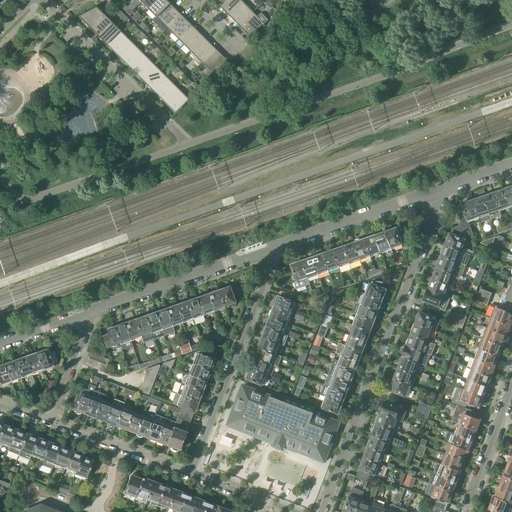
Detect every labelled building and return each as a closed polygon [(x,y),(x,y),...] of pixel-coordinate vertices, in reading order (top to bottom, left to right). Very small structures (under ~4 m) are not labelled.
[(141,0),(140,2),(147,10),(157,0),(141,0)] [(157,0),(147,10),(155,17),(169,4),(165,0),(157,0)] [(218,0),(215,3),(227,15),(240,1),(239,0),(218,0)] [(267,5),(271,9),(275,4),(270,0),(267,0),(266,2),(265,3),(267,5)] [(227,15),(238,26),(252,12),(240,1),(227,15)] [(155,17),(167,29),(180,15),(169,4),(155,17)] [(271,17),(275,13),(267,5),(266,6),(263,9),(270,16),(271,17)] [(77,17),(90,29),(104,15),(95,7),(78,16),(77,17)] [(252,12),(238,26),(250,38),(264,24),(252,12)] [(122,13),(118,16),(124,22),(127,19),(122,13)] [(132,19),(135,22),(141,17),(137,13),(132,19)] [(90,29),(97,37),(111,23),(104,15),(90,29)] [(180,15),(167,29),(178,40),(192,27),(180,15)] [(97,37),(105,45),(119,31),(111,23),(97,37)] [(178,40),(189,52),(203,38),(192,27),(178,40)] [(105,45),(117,56),(130,42),(119,31),(105,45)] [(189,52),(201,63),(215,49),(203,38),(189,52)] [(117,56),(128,67),(142,54),(130,42),(117,56)] [(197,68),(201,73),(206,68),(213,75),(227,61),(215,49),(201,63),(197,68)] [(128,67),(139,79),(153,65),(142,54),(128,67)] [(139,79),(151,90),(165,77),(153,65),(139,79)] [(180,72),(176,69),(172,73),(176,77),(180,72)] [(151,90),(162,102),(176,88),(165,77),(151,90)] [(176,88),(162,102),(174,114),(188,100),(176,88)] [(497,192),(493,194),(499,211),(509,207),(504,190),(503,190),(502,189),(498,191),(497,192)] [(489,194),(482,196),(489,215),(499,211),(493,194),(489,195),(489,194)] [(476,200),(472,201),(478,218),(489,215),(482,196),(476,199),(476,200)] [(462,205),(463,209),(458,211),(462,224),(478,218),(472,201),(468,203),(468,202),(467,201),(463,202),(462,204),(462,205)] [(389,231),(385,233),(391,250),(402,246),(401,244),(408,242),(404,231),(397,233),(396,229),(395,229),(394,228),(389,230),(389,231)] [(374,235),(380,253),(386,251),(387,253),(386,254),(387,257),(392,255),(393,255),(393,254),(391,250),(385,233),(381,234),(381,233),(374,235)] [(447,241),(445,245),(462,252),(467,254),(468,250),(464,248),(467,241),(449,234),(449,235),(448,235),(446,240),(447,241)] [(368,239),(365,240),(371,257),(380,253),(374,235),(368,237),(368,239)] [(481,243),(491,247),(495,237),(481,241),(481,243)] [(354,243),(360,260),(371,257),(365,240),(360,241),(360,240),(358,239),(355,240),(354,242),(354,243)] [(349,244),(343,246),(349,264),(360,260),(354,243),(350,245),(349,244)] [(442,250),(440,256),(458,263),(462,252),(445,245),(443,250),(442,250)] [(337,250),(333,251),(339,268),(349,264),(343,246),(336,248),(337,250)] [(326,253),(322,255),(328,272),(339,268),(333,251),(332,251),(332,250),(330,249),(327,250),(326,252),(326,253)] [(393,255),(392,255),(396,265),(401,263),(397,252),(393,254),(393,255)] [(318,255),(311,257),(318,275),(328,272),(322,255),(318,256),(318,255)] [(438,263),(437,267),(454,274),(458,263),(440,256),(437,263),(438,263)] [(305,260),(301,262),(307,279),(318,275),(311,257),(305,259),(305,260)] [(488,261),(483,260),(479,271),(483,273),(488,261)] [(307,279),(301,262),(297,263),(297,262),(291,264),(292,265),(291,266),(290,266),(291,269),(292,269),(296,281),(293,282),(296,290),(309,285),(307,279)] [(434,272),(431,278),(450,286),(454,274),(437,267),(435,272),(434,272)] [(430,285),(428,290),(445,296),(450,286),(431,278),(429,285),(430,285)] [(332,283),(335,291),(345,287),(343,279),(332,283)] [(364,294),(381,301),(383,297),(384,297),(386,292),(385,291),(385,290),(381,289),(383,283),(381,282),(379,282),(377,281),(375,281),(373,281),(371,281),(370,284),(369,284),(364,294)] [(354,286),(348,288),(351,289),(350,293),(358,296),(361,289),(354,286)] [(222,290),(217,291),(223,308),(234,304),(228,288),(227,288),(227,287),(221,289),(222,290)] [(281,288),(279,294),(292,299),(295,293),(281,288)] [(428,290),(427,289),(423,301),(441,308),(445,296),(428,290)] [(480,289),(478,295),(489,299),(491,293),(480,289)] [(511,290),(509,290),(507,295),(504,294),(502,299),(511,302),(511,290)] [(217,291),(207,295),(213,312),(223,308),(217,291)] [(201,297),(197,299),(203,315),(213,312),(207,295),(206,294),(200,296),(201,297)] [(364,294),(361,305),(377,311),(378,311),(379,311),(381,305),(380,305),(381,301),(364,294)] [(332,295),(329,304),(337,306),(340,298),(332,295)] [(489,299),(478,295),(475,301),(487,305),(489,299)] [(276,303),(274,307),(291,314),(295,303),(278,297),(278,298),(277,297),(274,303),(276,303)] [(190,301),(187,302),(193,319),(203,315),(197,299),(196,299),(196,298),(190,300),(190,301)] [(180,304),(176,306),(182,323),(193,319),(187,302),(186,302),(186,301),(180,303),(180,304)] [(377,311),(361,305),(356,303),(352,313),(357,315),(373,321),(374,321),(375,321),(377,316),(376,315),(377,311)] [(170,308),(166,309),(172,326),(182,323),(176,306),(175,306),(175,305),(169,307),(170,308)] [(328,306),(325,315),(331,317),(332,314),(331,313),(332,308),(333,309),(334,307),(329,305),(329,306),(328,306)] [(494,307),(490,318),(498,321),(498,322),(499,323),(501,324),(503,324),(503,323),(510,326),(511,322),(511,313),(501,310),(501,308),(496,306),(495,307),(494,307)] [(271,311),(269,317),(287,324),(291,314),(274,307),(273,311),(271,311)] [(159,312),(155,313),(163,336),(174,333),(172,326),(166,309),(165,310),(165,308),(159,310),(159,312)] [(149,315),(145,317),(151,334),(153,340),(163,336),(155,313),(154,312),(148,314),(149,315)] [(432,330),(432,331),(436,332),(440,321),(419,312),(419,314),(418,313),(416,319),(417,319),(415,324),(432,330)] [(454,313),(452,319),(464,323),(466,318),(454,313)] [(325,315),(321,325),(329,328),(333,317),(331,317),(325,315)] [(357,315),(353,325),(370,331),(371,331),(373,326),(372,326),(373,321),(357,315)] [(139,319),(134,320),(140,337),(151,334),(145,317),(144,317),(144,316),(138,318),(139,319)] [(268,324),(266,328),(283,334),(287,324),(269,317),(267,323),(268,324)] [(490,318),(486,328),(494,331),(494,332),(494,333),(495,333),(497,334),(498,334),(498,333),(499,333),(506,336),(507,332),(509,333),(511,326),(510,326),(503,323),(503,324),(501,324),(499,323),(498,322),(498,321),(490,318)] [(128,323),(124,324),(130,341),(140,337),(134,320),(134,321),(133,319),(128,321),(128,323)] [(464,323),(452,319),(450,324),(462,329),(464,323)] [(118,326),(114,328),(120,345),(130,341),(124,324),(123,323),(117,325),(118,326)] [(412,330),(411,335),(428,342),(432,331),(432,330),(415,324),(415,325),(413,324),(411,330),(412,330)] [(321,325),(317,335),(319,336),(324,338),(328,328),(329,328),(321,325)] [(353,325),(349,335),(367,342),(369,336),(368,336),(370,331),(353,325)] [(120,345),(114,328),(113,328),(113,327),(107,329),(108,330),(107,330),(108,335),(103,337),(107,349),(120,345)] [(264,334),(262,338),(279,344),(283,334),(266,328),(265,328),(263,333),(264,334)] [(486,328),(482,338),(490,341),(490,342),(490,343),(491,343),(493,344),(494,343),(495,343),(502,346),(503,343),(505,343),(507,337),(506,336),(499,333),(498,333),(498,334),(497,334),(495,333),(494,333),(494,332),(494,331),(486,328)] [(217,333),(211,336),(214,343),(222,341),(220,336),(217,333)] [(349,335),(345,345),(362,352),(363,348),(364,349),(367,342),(349,335)] [(408,339),(405,346),(424,353),(428,342),(411,335),(409,340),(408,339)] [(204,338),(207,346),(213,344),(210,336),(204,338)] [(259,347),(258,348),(275,355),(279,344),(262,338),(261,342),(260,341),(257,347),(259,347)] [(482,338),(478,348),(486,352),(486,353),(489,354),(490,354),(491,354),(498,356),(499,353),(501,353),(503,347),(502,347),(502,346),(495,343),(494,343),(493,344),(491,343),(490,343),(490,342),(490,341),(482,338)] [(335,354),(341,356),(359,363),(361,356),(360,356),(362,352),(345,345),(339,343),(335,354)] [(319,348),(313,346),(313,345),(309,355),(315,358),(319,348)] [(405,346),(401,357),(419,364),(425,366),(429,355),(424,353),(405,346)] [(189,347),(180,350),(181,355),(191,351),(189,347)] [(256,352),(253,358),(271,365),(277,367),(281,357),(275,355),(258,348),(257,352),(256,352)] [(478,348),(474,359),(482,362),(482,363),(482,364),(483,364),(485,365),(486,365),(486,364),(487,364),(494,367),(495,363),(497,364),(499,357),(498,357),(498,356),(491,354),(490,354),(489,354),(486,353),(486,352),(478,348)] [(53,352),(48,354),(47,350),(45,350),(45,349),(40,351),(40,352),(35,354),(42,371),(52,367),(51,364),(57,362),(53,352)] [(213,352),(205,349),(202,349),(200,355),(196,354),(192,365),(209,371),(211,367),(212,367),(214,362),(213,361),(210,359),(213,352)] [(103,372),(108,360),(89,353),(84,365),(103,372)] [(26,357),(32,374),(42,371),(35,354),(31,355),(31,354),(25,356),(26,357)] [(333,360),(331,364),(354,373),(355,369),(356,369),(359,363),(341,356),(339,362),(333,360)] [(16,361),(15,361),(21,378),(32,374),(26,357),(21,359),(21,358),(15,360),(16,361)] [(400,364),(398,369),(415,375),(419,364),(401,357),(399,363),(400,364)] [(252,365),(251,368),(267,375),(271,365),(253,358),(251,364),(252,365)] [(162,364),(162,365),(166,367),(171,368),(174,359),(162,364)] [(474,359),(470,369),(478,372),(478,373),(479,373),(479,374),(481,375),(483,374),(490,377),(492,373),(493,374),(495,368),(494,367),(487,364),(486,364),(486,365),(485,365),(483,364),(482,364),(482,363),(482,362),(474,359)] [(5,365),(11,382),(21,378),(15,361),(11,363),(10,361),(5,363),(5,365)] [(295,372),(299,374),(300,374),(303,365),(298,363),(295,372)] [(140,369),(138,366),(138,364),(128,367),(129,373),(140,369)] [(329,371),(328,375),(350,383),(351,379),(352,379),(355,374),(353,373),(354,373),(331,364),(331,371),(329,371)] [(0,385),(11,382),(5,365),(0,366),(0,365),(0,385)] [(144,370),(145,374),(157,371),(159,367),(158,365),(144,370)] [(166,367),(162,365),(158,375),(162,377),(166,367)] [(192,365),(188,375),(205,381),(207,377),(208,378),(210,372),(209,372),(209,371),(192,365)] [(267,375),(251,368),(249,373),(248,372),(246,378),(247,378),(246,379),(263,386),(267,375)] [(394,379),(411,386),(415,375),(398,369),(396,373),(395,373),(393,378),(394,379)] [(470,369),(466,380),(474,383),(475,384),(475,385),(477,385),(478,385),(479,385),(486,387),(488,384),(489,384),(491,378),(490,377),(483,374),(481,375),(479,374),(479,373),(478,373),(478,372),(470,369)] [(180,384),(184,385),(201,391),(203,388),(204,388),(206,382),(205,382),(205,381),(188,375),(187,379),(184,378),(182,379),(180,384)] [(328,375),(324,385),(347,394),(347,392),(346,392),(347,389),(348,390),(351,384),(349,384),(350,383),(328,375)] [(411,386),(394,379),(392,384),(391,384),(389,389),(390,390),(389,391),(406,398),(411,386)] [(466,380),(463,389),(471,392),(471,393),(471,394),(473,395),(474,395),(475,395),(476,394),(482,397),(484,394),(485,394),(487,388),(486,388),(486,387),(479,385),(478,385),(477,385),(475,385),(475,384),(474,383),(466,380)] [(46,381),(50,392),(55,381),(46,381)] [(108,382),(107,386),(117,390),(118,386),(108,382)] [(80,412),(85,414),(91,397),(95,387),(89,385),(87,391),(88,391),(86,395),(80,393),(79,395),(78,394),(74,403),(76,403),(74,410),(75,410),(74,411),(75,413),(78,414),(80,414),(80,412)] [(184,385),(180,395),(197,402),(199,398),(200,398),(202,393),(201,392),(201,391),(184,385)] [(227,423),(226,424),(270,441),(270,440),(270,441),(271,439),(276,441),(275,443),(276,443),(274,446),(282,449),(283,446),(325,462),(325,461),(324,460),(339,422),(337,422),(313,413),(315,408),(285,397),(283,402),(244,387),(244,386),(243,385),(230,419),(228,424),(227,423)] [(320,395),(325,397),(342,403),(343,400),(345,400),(347,394),(324,385),(320,395)] [(150,389),(141,387),(139,392),(148,395),(150,389)] [(471,392),(463,389),(459,400),(466,403),(468,405),(470,406),(472,405),(478,408),(480,404),(481,405),(483,399),(482,398),(482,397),(476,394),(475,395),(474,395),(473,395),(471,394),(471,393),(471,392)] [(440,392),(438,398),(447,402),(449,396),(440,392)] [(197,402),(180,395),(175,393),(170,404),(193,412),(195,412),(197,407),(195,406),(197,402)] [(137,398),(148,402),(150,398),(139,394),(137,398)] [(88,417),(95,419),(101,401),(91,397),(85,414),(88,415),(88,417)] [(325,397),(321,408),(338,414),(338,413),(339,414),(341,408),(340,408),(342,403),(325,397)] [(101,420),(105,422),(111,405),(101,401),(95,419),(101,421),(101,420)] [(379,414),(380,414),(398,421),(402,409),(384,402),(379,414)] [(420,403),(418,408),(429,413),(431,407),(420,403)] [(115,425),(116,426),(122,409),(111,405),(105,422),(109,423),(108,425),(109,426),(112,427),(114,427),(115,425)] [(429,413),(418,408),(416,414),(427,418),(429,413)] [(119,428),(126,431),(132,413),(122,409),(116,426),(119,427),(119,428)] [(173,428),(167,445),(171,447),(171,448),(171,450),(176,452),(177,451),(178,449),(179,450),(185,433),(177,430),(180,421),(188,424),(192,415),(177,409),(175,413),(175,414),(178,416),(173,428)] [(132,432),(136,434),(142,417),(132,413),(126,431),(131,433),(132,432)] [(378,418),(375,425),(393,432),(398,421),(380,414),(379,418),(378,418)] [(462,414),(458,424),(475,431),(477,426),(479,426),(480,422),(479,421),(479,420),(462,414)] [(142,436),(147,438),(153,421),(142,417),(136,434),(136,435),(136,437),(140,438),(142,437),(142,436)] [(150,440),(156,443),(163,425),(153,421),(147,438),(150,439),(150,440)] [(458,424),(454,435),(471,441),(472,441),(471,440),(473,440),(475,436),(473,435),(475,431),(458,424)] [(163,444),(167,445),(173,428),(163,425),(156,443),(162,445),(163,444)] [(374,431),(372,436),(389,443),(393,432),(375,425),(373,431),(374,431)] [(8,428),(4,426),(0,435),(0,449),(0,450),(2,445),(8,447),(15,429),(9,426),(8,428)] [(8,447),(19,451),(26,434),(21,432),(22,431),(15,429),(8,447)] [(19,451),(30,456),(37,437),(31,435),(31,436),(26,434),(19,451)] [(230,445),(232,437),(222,434),(220,442),(230,445)] [(449,444),(448,444),(467,451),(469,447),(471,447),(472,443),(471,442),(471,441),(454,435),(450,445),(449,444)] [(369,440),(366,447),(385,454),(389,443),(372,436),(370,441),(369,440)] [(30,456),(42,460),(48,443),(44,441),(44,440),(37,437),(30,456)] [(42,460),(53,464),(59,446),(53,443),(53,444),(48,443),(42,460)] [(448,444),(445,454),(463,461),(467,451),(448,444)] [(62,473),(64,468),(70,451),(66,449),(66,448),(59,446),(53,464),(60,467),(58,472),(62,473)] [(365,454),(363,459),(380,466),(385,454),(366,447),(364,453),(365,454)] [(403,460),(410,463),(414,452),(407,449),(403,460)] [(64,468),(75,472),(81,455),(81,453),(76,451),(75,453),(70,451),(64,468)] [(445,454),(441,465),(459,472),(463,461),(445,454)] [(81,455),(75,472),(74,474),(86,479),(92,462),(81,457),(82,455),(81,455)] [(380,466),(363,459),(362,463),(361,462),(358,468),(359,469),(359,470),(381,478),(385,467),(380,466)] [(459,472),(441,465),(437,463),(433,474),(455,483),(456,482),(456,481),(457,481),(459,478),(458,476),(459,472)] [(503,477),(503,478),(511,481),(511,469),(507,467),(506,471),(503,471),(502,475),(504,477),(503,477)] [(358,471),(356,477),(364,480),(367,482),(370,476),(358,471)] [(400,472),(395,483),(401,486),(406,474),(400,472)] [(123,494),(135,498),(142,479),(138,477),(137,476),(132,474),(131,475),(130,476),(123,494)] [(429,484),(435,486),(451,493),(453,488),(455,488),(456,484),(455,483),(433,474),(429,484)] [(403,486),(412,490),(416,479),(414,478),(408,475),(403,486)] [(145,504),(146,501),(153,483),(149,481),(148,480),(144,478),(142,479),(135,498),(134,500),(145,504)] [(501,483),(499,488),(511,492),(511,481),(503,478),(501,478),(499,482),(501,483)] [(0,485),(4,487),(8,489),(10,485),(0,480),(0,485)] [(146,501),(157,505),(164,487),(163,487),(163,485),(159,484),(157,485),(153,483),(146,501)] [(69,487),(61,484),(59,489),(58,492),(66,495),(69,487)] [(157,505),(168,509),(175,491),(170,490),(170,488),(166,486),(164,487),(157,505)] [(451,493),(435,486),(431,496),(447,503),(448,502),(449,502),(451,498),(450,497),(451,493)] [(70,488),(68,493),(67,495),(80,500),(83,493),(70,488)] [(492,496),(492,497),(511,504),(511,492),(499,488),(498,492),(496,492),(494,497),(492,496)] [(168,509),(176,511),(179,511),(186,495),(185,495),(185,494),(180,492),(179,493),(175,491),(168,509)] [(393,511),(398,501),(400,496),(395,494),(393,501),(394,501),(390,510),(383,508),(381,511),(393,511)] [(179,511),(191,511),(196,499),(192,498),(192,496),(187,495),(186,496),(186,495),(179,511)] [(343,511),(355,511),(361,499),(349,495),(343,511)] [(490,507),(489,507),(501,511),(507,511),(510,504),(511,504),(492,497),(493,498),(492,501),(491,501),(489,506),(490,507)] [(191,511),(203,511),(207,503),(206,502),(202,500),(201,501),(196,499),(191,511)] [(368,511),(372,504),(361,499),(355,511),(368,511)] [(433,506),(444,511),(446,505),(435,501),(433,506)] [(203,511),(216,511),(218,508),(214,506),(213,504),(209,503),(208,504),(207,503),(203,511)]
